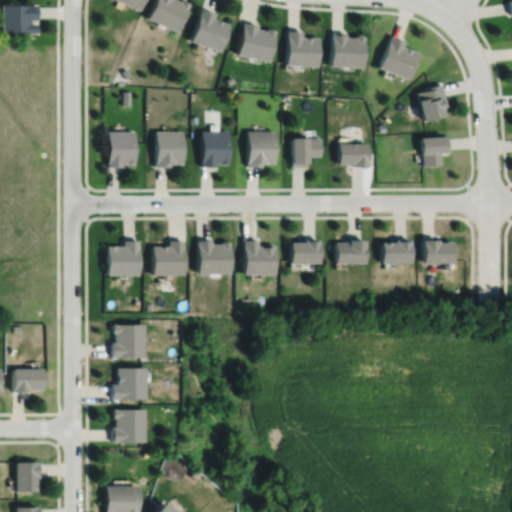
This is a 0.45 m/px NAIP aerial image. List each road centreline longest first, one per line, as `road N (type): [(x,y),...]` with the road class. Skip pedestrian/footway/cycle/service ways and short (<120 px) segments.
road 1 (residential): [(72,511),(71,0)]
road 2 (residential): [(511,201),(71,202)]
road 3 (residential): [(438,11),(472,50),(482,89),(489,302)]
